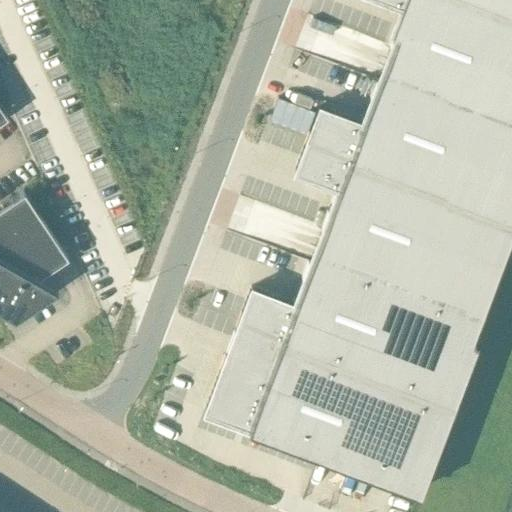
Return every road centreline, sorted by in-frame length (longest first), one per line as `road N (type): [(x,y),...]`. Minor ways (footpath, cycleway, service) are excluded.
road 1 (unclassified): [(98,436),(136,370),(274,0)]
road 2 (unclassified): [(98,436),(238,511)]
